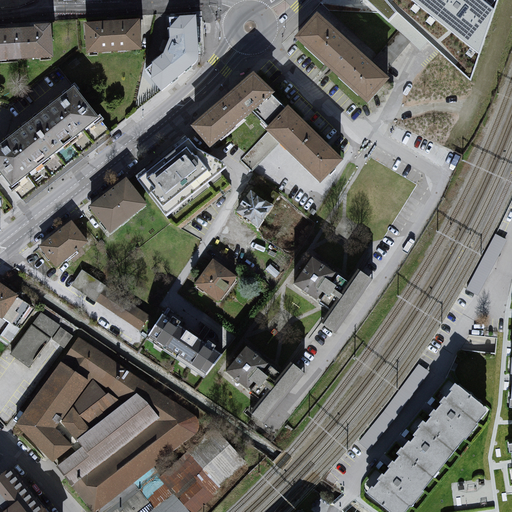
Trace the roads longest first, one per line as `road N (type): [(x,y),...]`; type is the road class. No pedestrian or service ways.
road 1 (primary): [(170,112),(0,247)]
road 2 (residential): [(181,0),(0,12)]
